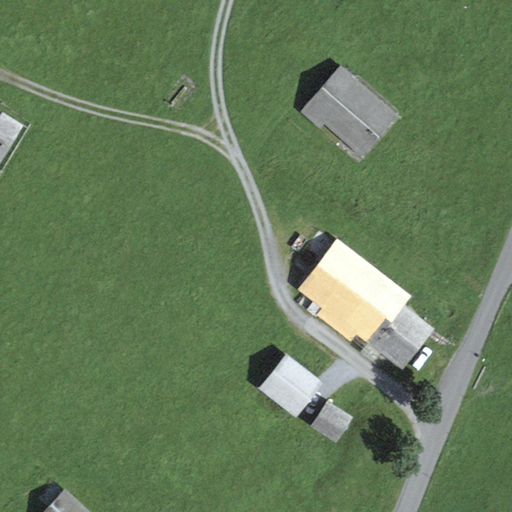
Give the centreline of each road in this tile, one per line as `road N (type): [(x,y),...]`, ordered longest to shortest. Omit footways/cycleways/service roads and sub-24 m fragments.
road 1 (track): [(226,0),(219,102),(279,277),(293,305),(377,375),(434,437)]
road 2 (unclassified): [(511,256),(406,511)]
road 3 (track): [(0,73),(97,109),(196,129),(241,163)]
